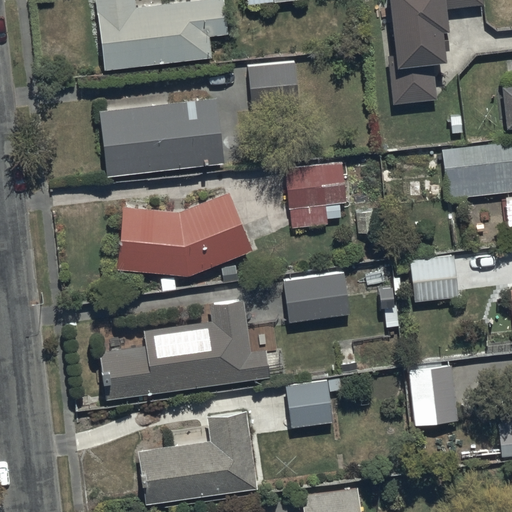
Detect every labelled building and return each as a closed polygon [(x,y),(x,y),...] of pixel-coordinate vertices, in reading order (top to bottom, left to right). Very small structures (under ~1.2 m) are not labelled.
[(133,0),(95,0),(103,61),(207,49),(205,28),(225,25),(221,0),(143,0),(134,1),(133,0)] [(384,0),(390,49),(385,49),(390,96),(433,91),(428,49),(440,47),(436,17),(442,16),(440,0),(384,0)] [(284,78),(282,58),(268,59),(267,55),(229,59),(234,101),(269,97),(267,80),(284,78)] [(511,78),(498,80),(503,122),(511,120),(511,78)] [(215,91),(99,101),(106,169),(222,155),(215,91)] [(506,136),(438,143),(444,194),(511,186),(506,136)] [(339,154),(282,161),(290,223),(325,219),(325,214),(338,213),(336,197),(344,196),(339,154)] [(177,204),(123,199),(117,261),(188,268),(250,243),(227,184),(177,204)] [(451,250),(407,254),(411,296),(455,292),(451,250)] [(343,271),(283,279),(288,319),(348,312),(343,271)] [(110,316),(97,332),(104,392),(266,371),(263,343),(247,345),(241,292),(208,296),(210,314),(126,325),(110,316)] [(450,359),(406,364),(412,419),(456,414),(450,359)] [(340,373),(285,380),(290,421),(331,417),(328,388),(342,387),(340,373)] [(208,434),(135,443),(143,497),(255,481),(244,404),(204,409),(208,434)] [(511,414),(497,415),(499,450),(511,449),(511,414)] [(358,511),(354,481),(301,489),(303,511),(358,511)]
